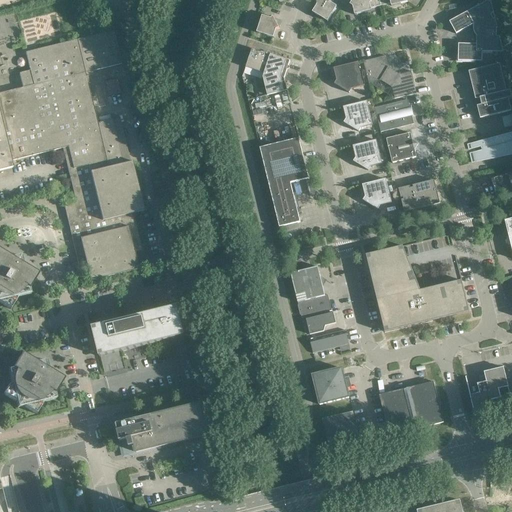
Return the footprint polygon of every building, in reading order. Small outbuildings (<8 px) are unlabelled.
[(312,13),(328,22),(337,7),(329,2),(328,0),(324,0),(316,2),(317,5),(312,13)] [(381,6),(379,0),(352,0),(350,5),(353,6),(355,15),(372,11),(371,8),(381,6)] [(495,17),(490,0),(489,0),(450,22),(456,34),(474,24),(474,25),(474,26),(474,28),(474,29),(474,30),(474,31),(475,33),(475,35),(476,36),(477,36),(477,45),(459,44),(458,61),(482,62),(483,52),(503,53),(500,37),(496,37),(496,29),(498,29),(496,22),(495,22),(493,18),(495,17)] [(271,19),(262,16),(257,33),(273,38),(276,30),(279,28),(273,17),(271,19)] [(23,88),(0,93),(0,119),(10,161),(62,148),(76,203),(71,204),(73,211),(66,213),(78,265),(86,263),(90,281),(138,269),(134,251),(141,250),(133,213),(140,212),(144,211),(132,162),(123,164),(112,120),(97,123),(88,84),(90,83),(88,76),(86,76),(85,73),(121,64),(113,31),(25,52),(30,71),(19,73),(23,88)] [(252,48),(244,72),(263,78),(267,95),(287,90),(284,78),(290,60),(252,48)] [(394,99),(417,94),(411,71),(410,72),(411,72),(400,75),(388,68),(385,57),(385,56),(363,61),(369,84),(369,83),(380,80),(392,88),(395,98),(394,98),(394,99)] [(363,87),(358,63),(334,69),(337,80),(334,84),(349,93),(352,90),(363,87)] [(507,92),(500,64),(469,72),(475,99),(476,99),(478,106),(477,106),(480,118),(511,111),(508,99),(511,98),(511,96),(510,88),(510,91),(507,92)] [(381,132),(414,124),(408,100),(375,108),(381,132)] [(373,125),(367,102),(343,107),(346,119),(344,123),(359,132),(361,128),(373,125)] [(0,171),(12,168),(10,161),(0,119),(0,171)] [(412,140),(411,133),(386,139),(392,163),(417,157),(415,150),(418,144),(412,140)] [(511,152),(511,133),(471,144),(472,149),(482,146),(483,150),(473,152),(476,161),(511,152)] [(309,179),(299,139),(260,148),(279,228),(300,222),(291,183),(309,179)] [(382,164),(377,140),(353,146),(356,158),(353,162),(368,171),(371,167),(382,164)] [(492,184),(495,194),(511,189),(511,173),(491,179),(494,179),(495,183),(492,184)] [(392,203),(386,179),(362,185),(365,197),(363,201),(378,210),(380,206),(392,203)] [(437,190),(434,180),(413,186),(413,188),(410,189),(410,186),(399,189),(401,198),(403,198),(404,200),(401,200),(404,212),(440,203),(437,191),(435,192),(434,190),(437,190)] [(313,248),(311,239),(300,242),(303,250),(313,248)] [(403,246),(366,255),(385,333),(469,312),(462,281),(420,291),(403,246)] [(38,274),(0,251),(0,303),(10,309),(17,297),(30,294),(28,289),(38,274)] [(318,267),(311,269),(291,274),(302,318),(332,311),(332,310),(331,310),(328,295),(325,296),(318,267)] [(185,336),(178,306),(92,327),(100,357),(185,336)] [(336,323),(333,313),(306,319),(310,335),(324,332),(325,326),(336,323)] [(345,330),(311,339),(309,339),(313,354),(349,345),(345,330)] [(21,353),(12,369),(7,370),(10,382),(3,394),(15,401),(17,408),(24,407),(36,414),(43,402),(55,399),(54,394),(63,379),(21,353)] [(349,398),(342,368),(313,376),(320,405),(349,398)] [(479,393),(470,395),(475,415),(494,410),(511,405),(511,402),(508,387),(503,368),(484,372),(485,375),(482,376),(483,380),(486,380),(486,382),(477,384),(479,393)] [(444,423),(434,382),(379,395),(389,436),(444,423)] [(204,420),(201,405),(117,426),(117,425),(116,425),(120,441),(120,442),(129,439),(131,447),(128,448),(129,455),(212,434),(208,419),(204,420)] [(324,421),(331,450),(360,443),(353,413),(324,421)] [(463,511),(460,501),(439,506),(417,511),(463,511)]
